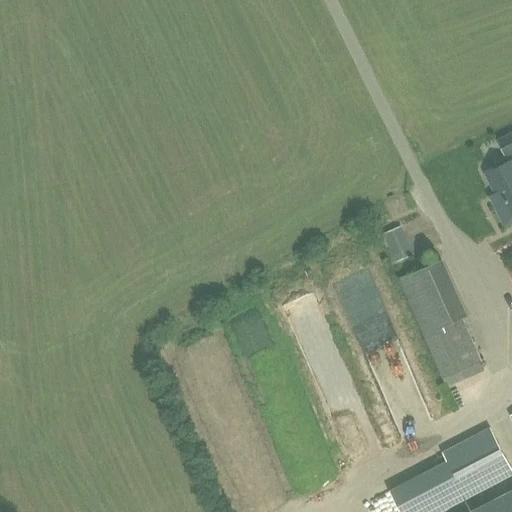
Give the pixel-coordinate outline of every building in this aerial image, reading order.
[(511,131),(496,139),(506,157),(511,153),(511,131)] [(511,219),(511,159),(487,172),(501,200),(495,203),(505,223),(511,219)] [(415,254),(402,225),(384,234),(397,262),(415,254)] [(511,252),(502,257),(503,259),(511,278),(511,252)] [(462,370),(482,361),(463,318),(468,315),(443,258),(398,278),(446,387),(466,379),(462,370)] [(292,291),(305,324),(321,318),(309,285),(292,291)] [(294,388),(277,395),(309,473),(326,467),(294,388)] [(418,448),(429,441),(421,428),(409,435),(418,448)] [(511,511),(511,488),(466,511),(511,511)]
